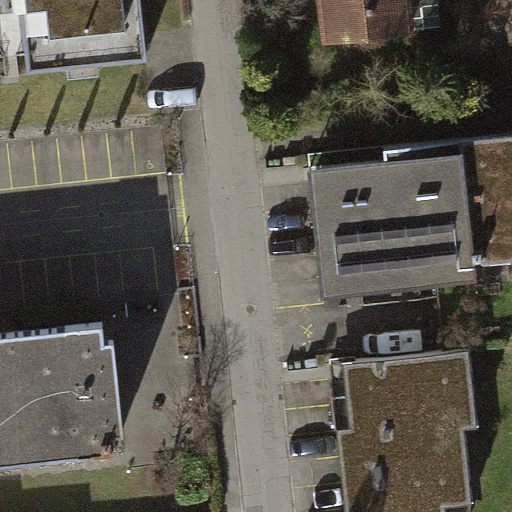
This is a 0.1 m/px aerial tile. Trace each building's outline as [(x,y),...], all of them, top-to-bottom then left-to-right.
[(147,55),(141,0),(0,0),(0,4),(22,2),(28,67),(68,63),(69,74),(99,71),(98,60),(147,55)] [(324,0),(328,41),(409,30),(408,29),(405,0),(324,0)] [(405,0),(408,29),(442,26),(439,0),(405,0)] [(463,151),(311,167),(324,292),(476,277),(474,262),(511,258),(511,131),(462,136),(463,151)] [(105,339),(104,322),(0,332),(0,461),(117,450),(115,432),(124,431),(115,338),(105,339)] [(478,425),(471,348),(332,362),(346,511),(447,511),(446,504),(473,501),(466,427),(478,425)]
